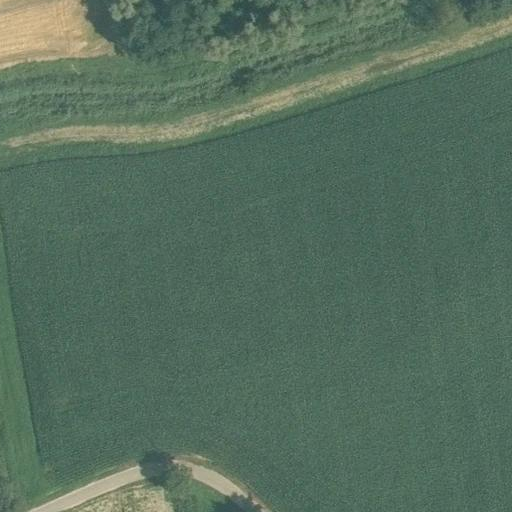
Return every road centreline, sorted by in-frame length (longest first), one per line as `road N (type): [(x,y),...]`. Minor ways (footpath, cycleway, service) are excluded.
road 1 (track): [(0,77),(87,70),(137,79),(412,0)]
road 2 (unclassified): [(251,511),(200,474),(166,469),(46,511)]
